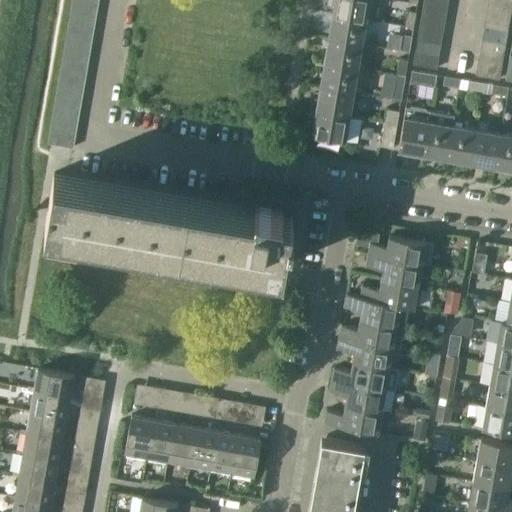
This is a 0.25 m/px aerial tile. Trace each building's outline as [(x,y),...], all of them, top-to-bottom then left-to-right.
[(98,4),(75,0),(72,0),(71,11),(96,16),(98,4)] [(366,18),(369,0),(335,0),(333,13),(366,18)] [(511,8),(511,5),(489,2),(487,13),(510,18),(511,8)] [(424,4),(422,16),(446,20),(448,7),(424,4)] [(407,10),(405,25),(414,26),(417,11),(407,10)] [(96,16),(71,11),(69,23),(94,28),(96,16)] [(362,41),(366,18),(333,13),(329,36),(362,41)] [(508,29),(510,18),(487,13),(485,25),(508,29)] [(422,16),(420,27),(444,32),(446,20),(422,16)] [(94,28),(69,23),(67,35),(92,40),(94,28)] [(508,29),(485,25),(483,37),(506,41),(508,29)] [(420,27),(418,39),(442,42),(444,32),(420,27)] [(92,40),(67,35),(65,47),(90,52),(92,40)] [(404,35),(401,49),(410,51),(413,36),(404,35)] [(362,41),(329,36),(325,60),(358,66),(362,41)] [(506,41),(483,37),(481,49),(504,53),(506,41)] [(418,39),(416,50),(440,54),(442,42),(418,39)] [(90,52),(65,47),(62,59),(88,64),(90,52)] [(504,53),(481,49),(479,61),(502,65),(504,53)] [(440,54),(416,50),(414,63),(437,68),(440,54)] [(400,58),(397,73),(407,75),(409,60),(400,58)] [(88,64),(62,59),(60,71),(86,76),(88,64)] [(358,66),(325,60),(321,84),(354,90),(358,66)] [(502,65),(479,61),(476,74),(500,79),(502,65)] [(86,76),(60,71),(58,83),(84,87),(86,76)] [(435,87),(437,75),(412,71),(410,83),(435,87)] [(397,73),(393,97),(402,99),(407,75),(397,73)] [(444,84),(459,87),(461,79),(445,76),(444,84)] [(467,88),(483,91),(484,83),(469,81),(467,88)] [(84,87),(58,83),(56,95),(82,99),(84,87)] [(354,90),(321,84),(317,109),(350,115),(354,90)] [(492,92),(507,95),(509,87),(493,85),(492,92)] [(82,99),(56,95),(54,107),(80,111),(82,99)] [(399,149),(424,153),(431,110),(406,106),(399,149)] [(80,111),(54,107),(52,119),(78,123),(80,111)] [(317,109),(313,134),(346,140),(350,115),(317,109)] [(388,109),(386,121),(398,123),(400,111),(388,109)] [(455,114),(431,110),(424,153),(448,157),(453,124),(455,114)] [(78,123),(52,119),(50,131),(76,135),(78,123)] [(386,121),(382,146),(393,148),(398,123),(386,121)] [(453,124),(448,157),(471,162),(477,128),(453,124)] [(501,133),(477,128),(471,162),(496,166),(501,133)] [(76,135),(50,131),(48,143),(73,147),(76,135)] [(511,134),(501,133),(496,166),(511,168),(511,134)] [(256,208),(55,173),(46,224),(284,266),(289,237),(293,237),(299,203),(258,196),(256,208)] [(371,242),(369,253),(422,262),(431,264),(434,243),(390,235),(388,245),(371,242)] [(384,268),(382,277),(418,284),(422,262),(369,253),(366,265),(384,268)] [(473,260),(472,270),(484,272),(486,263),(473,260)] [(363,284),(361,295),(400,304),(407,305),(414,306),(418,284),(382,277),(381,287),(363,284)] [(445,287),(443,298),(457,300),(459,290),(445,287)] [(362,308),(361,317),(403,325),(407,305),(400,304),(361,295),(347,293),(345,305),(362,308)] [(342,324),(339,336),(393,345),(399,346),(403,325),(361,317),(359,327),(342,324)] [(511,321),(507,321),(502,320),(498,342),(511,344),(511,321)] [(355,350),(353,360),(389,366),(393,345),(339,336),(337,347),(355,350)] [(511,344),(498,342),(494,363),(511,366),(511,344)] [(449,345),(447,354),(458,356),(460,347),(449,345)] [(334,366),(332,378),(385,388),(389,366),(353,360),(351,369),(334,366)] [(511,366),(494,363),(490,384),(511,388),(511,366)] [(423,364),(421,371),(434,373),(435,366),(423,364)] [(444,366),(443,375),(456,377),(457,368),(444,366)] [(70,395),(74,374),(38,368),(34,388),(70,395)] [(347,393),(345,403),(381,409),(385,388),(332,378),(330,390),(347,393)] [(420,383),(418,392),(430,395),(432,385),(420,383)] [(511,388),(490,384),(487,406),(511,410),(511,388)] [(148,405),(156,406),(160,387),(152,385),(148,405)] [(441,386),(439,396),(452,398),(454,388),(441,386)] [(156,406),(163,407),(166,388),(160,387),(156,406)] [(70,395),(34,388),(30,410),(66,416),(70,395)] [(103,394),(83,390),(82,397),(102,401),(103,394)] [(191,412),(198,414),(202,394),(194,393),(191,412)] [(198,414),(205,415),(209,395),(202,394),(198,414)] [(100,408),(102,401),(82,397),(81,405),(100,408)] [(233,420),(241,421),(245,402),(237,400),(233,420)] [(241,421),(248,422),(251,403),(245,402),(241,421)] [(381,409),(345,403),(344,412),(326,409),(324,422),(377,431),(381,409)] [(452,405),(437,403),(434,418),(449,420),(452,405)] [(414,405),(412,414),(426,416),(428,408),(414,405)] [(511,410),(487,406),(483,427),(511,432),(511,410)] [(66,416),(30,410),(27,431),(63,437),(66,416)] [(147,454),(154,418),(132,414),(125,451),(147,454)] [(169,458),(176,422),(154,418),(147,454),(169,458)] [(190,462),(197,426),(176,422),(169,458),(190,462)] [(212,466),(218,430),(197,426),(190,462),(212,466)] [(233,470),(240,433),(218,430),(212,466),(233,470)] [(63,437),(27,431),(23,452),(59,458),(63,437)] [(95,437),(76,433),(74,440),(94,444),(95,437)] [(260,437),(240,433),(233,470),(254,473),(260,437)] [(511,442),(481,437),(478,459),(511,464),(511,442)] [(342,511),(355,444),(325,439),(312,511),(342,511)] [(94,444),(74,440),(73,448),(93,451),(94,444)] [(59,458),(23,452),(19,474),(55,480),(59,458)] [(511,464),(478,459),(474,480),(510,486),(511,478),(511,477),(511,464)] [(55,480),(19,474),(15,495),(51,501),(55,480)] [(88,479),(68,476),(67,483),(87,486),(88,479)] [(510,486),(474,480),(470,502),(511,509),(511,497),(508,496),(510,486)] [(87,486),(67,483),(66,490),(85,494),(87,486)] [(49,511),(51,501),(15,495),(12,511),(49,511)] [(142,496),(139,511),(176,511),(178,503),(142,496)] [(511,511),(511,509),(470,502),(468,511),(511,511)]
